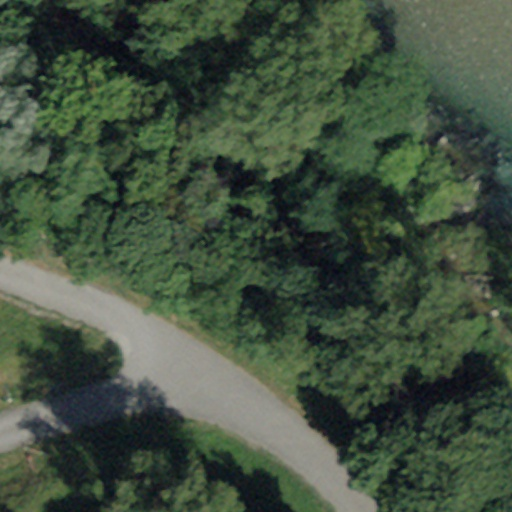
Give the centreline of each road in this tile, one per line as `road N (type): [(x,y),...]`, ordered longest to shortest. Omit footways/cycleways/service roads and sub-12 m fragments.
road 1 (track): [(0,273),(218,378),(0,443)]
road 2 (track): [(218,378),(368,511)]
